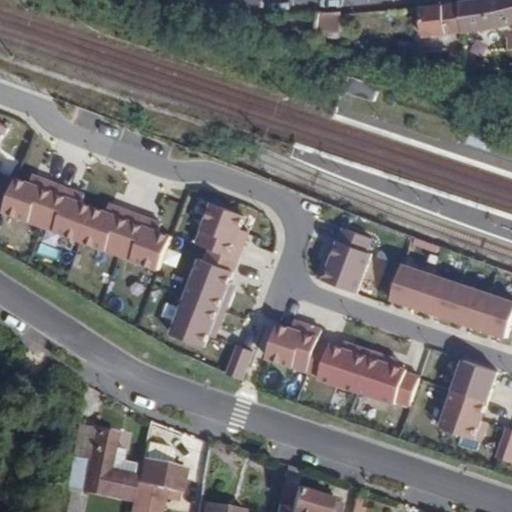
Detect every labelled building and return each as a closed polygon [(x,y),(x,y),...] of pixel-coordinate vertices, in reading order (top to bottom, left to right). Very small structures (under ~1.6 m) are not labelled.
[(511,0),(463,0),(456,2),(459,33),(511,22),(511,0)] [(459,33),(456,2),(417,6),(419,38),(459,33)] [(379,86),(348,76),(343,91),(374,101),(379,86)] [(0,143),(8,130),(0,124),(0,143)] [(465,145),(503,157),(510,137),(471,125),(465,145)] [(31,184),(17,179),(15,185),(5,212),(44,227),(60,186),(34,176),(31,184)] [(85,195),(60,186),(44,227),(82,241),(95,209),(82,204),(85,195)] [(107,213),(95,209),(82,241),(121,256),(136,215),(111,205),(107,213)] [(209,206),(194,246),(207,251),(235,262),(242,242),(245,235),(237,232),(242,219),(209,206)] [(162,225),(136,215),(121,256),(160,271),(172,238),(159,233),(162,225)] [(371,240),(343,229),(331,262),(324,259),(317,279),(356,294),(371,254),(366,253),(371,240)] [(235,262),(207,251),(202,264),(197,262),(183,300),(222,314),(224,310),(229,297),(223,294),(235,262)] [(403,266),(391,300),(420,310),(432,276),(403,266)] [(432,276),(420,310),(448,320),(460,286),(432,276)] [(488,295),(460,286),(448,320),(477,329),(488,295)] [(511,320),(511,303),(488,295),(477,329),(506,339),(511,320)] [(222,314),(183,300),(169,337),(202,350),(208,334),(209,329),(216,332),(222,314)] [(322,329),(294,320),(291,328),(278,324),(267,357),(307,371),(317,342),(322,329)] [(317,342),(307,371),(320,375),(319,378),(357,391),(370,352),(353,346),(351,351),(330,343),(329,346),(317,342)] [(409,406),(419,378),(406,374),(407,371),(386,364),(388,358),(370,352),(357,391),(395,405),(396,402),(409,406)] [(498,373),(464,361),(454,390),(488,402),(498,373)] [(488,402),(454,390),(441,428),(481,442),(488,423),(481,421),(488,402)] [(506,430),(496,460),(511,465),(511,430),(507,429),(506,430)] [(176,503),(182,468),(169,465),(145,461),(142,460),(141,464),(139,476),(109,471),(114,448),(116,434),(98,431),(86,494),(134,503),(132,511),(161,511),(164,501),(176,503)] [(139,476),(141,464),(122,461),(124,450),(114,448),(109,471),(139,476)] [(327,511),(332,498),(294,487),(287,511),(286,511),(327,511)]
